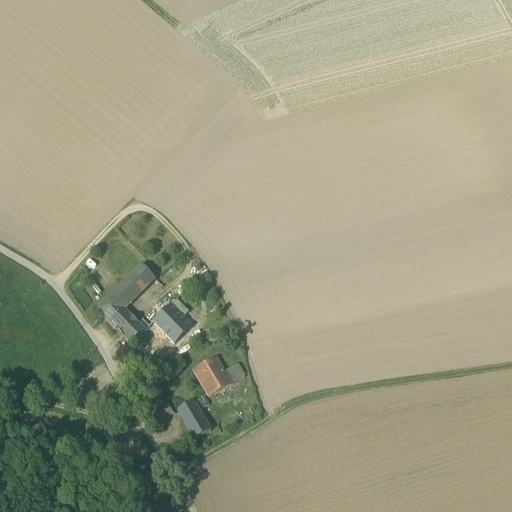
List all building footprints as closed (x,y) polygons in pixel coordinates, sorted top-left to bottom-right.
[(111,297),(125,312),(156,281),(141,267),(111,297)] [(97,311),(117,332),(131,318),(125,312),(111,297),(97,311)] [(153,324),(174,346),(192,328),(184,319),(189,313),(176,300),(153,324)] [(138,325),(131,318),(117,332),(123,339),(138,325)] [(142,320),(138,325),(144,332),(149,327),(142,320)] [(144,332),(138,325),(123,339),(131,346),(145,332),(144,332)] [(194,372),(210,399),(231,387),(223,373),(215,360),(194,372)] [(223,373),(231,387),(244,379),(236,365),(223,373)] [(204,398),(193,404),(198,412),(209,406),(204,398)] [(153,408),(162,423),(174,416),(167,403),(164,405),(162,402),(153,408)] [(210,433),(198,412),(193,404),(193,403),(178,412),(195,442),(210,433)]
